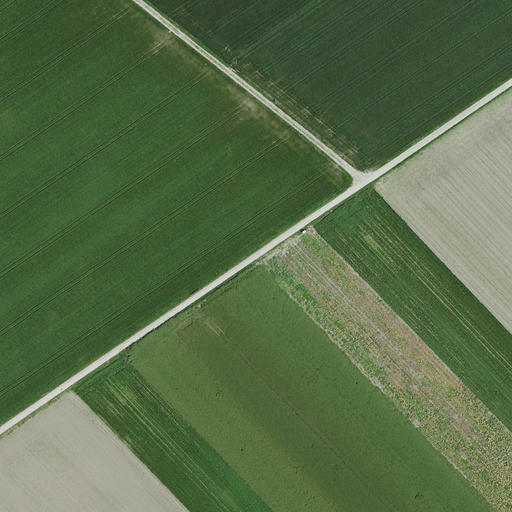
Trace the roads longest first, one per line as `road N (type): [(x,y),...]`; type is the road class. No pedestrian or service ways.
road 1 (track): [(511,82),(0,430)]
road 2 (track): [(365,181),(138,0)]
